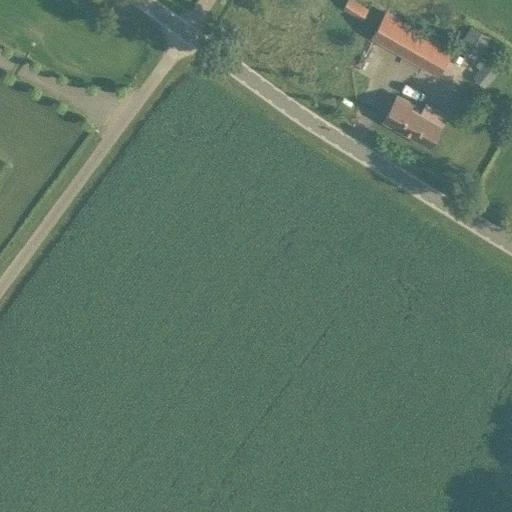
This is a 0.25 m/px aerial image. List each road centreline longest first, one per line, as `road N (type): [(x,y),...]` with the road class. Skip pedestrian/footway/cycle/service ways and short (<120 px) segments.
road 1 (unclassified): [(511,247),(182,39)]
road 2 (unclassified): [(0,293),(182,39)]
